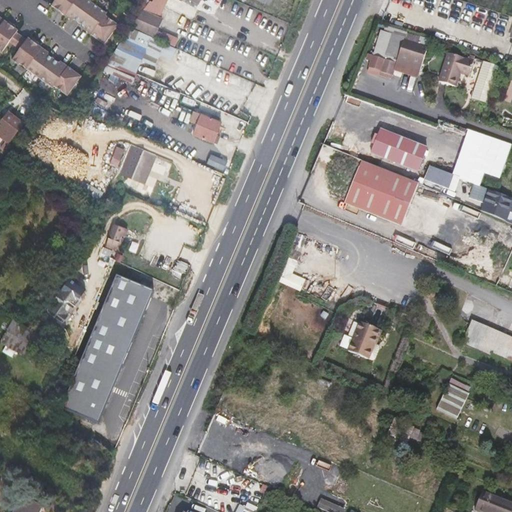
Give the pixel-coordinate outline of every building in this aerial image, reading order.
[(90,0),(53,0),(51,4),(73,19),(74,17),(85,25),(84,27),(105,42),(119,23),(105,14),(107,12),(90,0)] [(162,17),(166,9),(169,0),(153,0),(152,2),(151,1),(151,0),(144,0),(140,7),(144,10),(162,17)] [(157,31),(162,18),(144,10),(132,27),(175,47),(178,39),(165,32),(164,34),(157,31)] [(162,18),(162,17),(144,10),(162,18)] [(0,48),(3,50),(9,41),(17,31),(18,29),(0,16),(0,48)] [(420,37),(386,26),(384,32),(392,34),(386,55),(398,59),(422,67),(428,47),(430,41),(420,37)] [(178,49),(131,28),(105,65),(134,78),(142,61),(155,67),(160,56),(172,61),(178,49)] [(367,59),(372,61),(369,69),(380,72),(384,60),(396,64),(398,59),(386,55),(392,34),(384,32),(381,30),(372,56),(369,55),(367,59)] [(17,31),(9,41),(20,49),(26,39),(27,38),(17,31)] [(50,52),(28,36),(27,38),(26,39),(20,49),(13,58),(54,86),(55,84),(68,94),(82,75),(61,59),(59,61),(48,53),(50,52)] [(469,59),(448,53),(439,82),(456,88),(460,74),(470,77),(474,61),(469,59)] [(418,80),(422,67),(398,59),(396,64),(393,72),(418,80)] [(396,64),(384,60),(380,72),(392,76),(393,72),(396,64)] [(484,62),(472,99),(487,104),(499,67),(484,62)] [(21,75),(25,70),(19,65),(15,70),(21,75)] [(193,135),(217,144),(220,136),(217,135),(222,123),(194,112),(190,122),(197,125),(193,135)] [(0,124),(0,137),(5,141),(19,122),(8,114),(0,124)] [(20,123),(19,122),(5,141),(6,142),(0,149),(5,153),(11,144),(9,143),(15,136),(12,134),(20,123)] [(428,149),(381,130),(371,153),(418,172),(428,149)] [(132,145),(120,174),(145,185),(155,160),(143,155),(145,150),(132,145)] [(112,159),(121,161),(125,150),(117,147),(112,159)] [(157,155),(145,150),(143,155),(155,160),(157,155)] [(345,152),(341,160),(359,168),(362,160),(345,152)] [(208,164),(225,171),(229,161),(212,154),(208,164)] [(151,174),(163,178),(168,161),(157,157),(151,174)] [(402,227),(418,184),(362,161),(345,204),(402,227)] [(351,168),(345,165),(336,186),(341,189),(351,168)] [(429,166),(424,180),(455,192),(460,178),(429,166)] [(104,193),(83,181),(77,192),(98,204),(104,193)] [(511,213),(511,198),(479,186),(475,185),(470,197),(511,213)] [(121,236),(124,228),(114,224),(105,247),(117,251),(120,242),(119,242),(121,236)] [(297,233),(287,257),(298,261),(307,237),(297,233)] [(85,288),(68,277),(44,313),(61,324),(85,288)] [(138,332),(154,293),(118,278),(90,345),(82,341),(77,353),(85,356),(63,409),(100,424),(138,332)] [(13,319),(2,343),(24,354),(36,330),(13,319)] [(511,337),(472,320),(462,343),(511,364),(511,337)] [(382,331),(360,322),(348,352),(369,360),(375,345),(377,340),(379,340),(382,331)] [(354,337),(359,324),(354,322),(349,335),(354,337)] [(375,345),(369,360),(373,362),(376,361),(381,349),(379,347),(375,345)] [(442,369),(436,385),(446,389),(453,374),(442,369)] [(452,379),(449,384),(437,410),(457,420),(469,394),(468,394),(471,388),(470,387),(467,385),(466,386),(452,379)] [(395,418),(388,435),(395,438),(400,440),(408,444),(410,438),(416,440),(421,430),(407,424),(403,422),(395,418)] [(428,437),(424,446),(435,451),(439,441),(428,437)] [(475,510),(478,511),(511,511),(511,502),(483,490),(475,510)] [(21,495),(13,511),(40,511),(44,504),(21,495)] [(255,511),(257,509),(242,501),(237,511),(255,511)]
